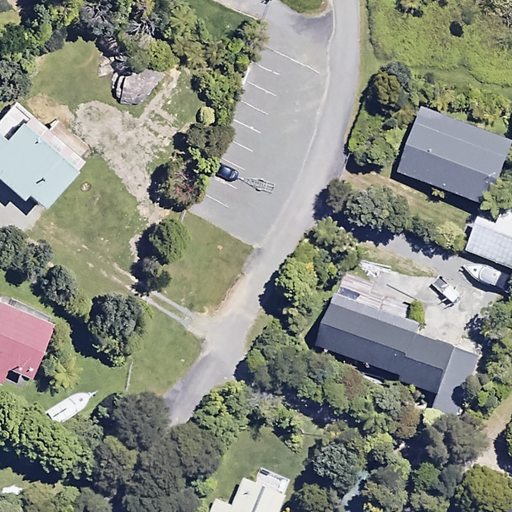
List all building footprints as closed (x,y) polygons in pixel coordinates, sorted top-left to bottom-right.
[(171,64),(156,50),(121,88),(136,102),(171,64)] [(0,171),(28,195),(32,190),(50,205),(89,159),(18,97),(0,117),(0,171)] [(511,136),(429,105),(404,171),(501,208),(511,177),(511,136)] [(485,216),(471,252),(511,267),(511,205),(505,223),(485,216)] [(0,294),(0,378),(4,380),(10,365),(35,375),(58,319),(0,294)] [(424,322),(340,294),(322,348),(408,377),(406,382),(447,396),(464,345),(421,331),(424,322)] [(288,511),(294,497),(289,494),(294,480),(263,467),(258,480),(250,477),(238,507),(219,500),(214,511),(288,511)] [(345,511),(375,511),(387,480),(362,470),(345,511)] [(511,511),(511,494),(503,501),(509,511),(511,511)]
